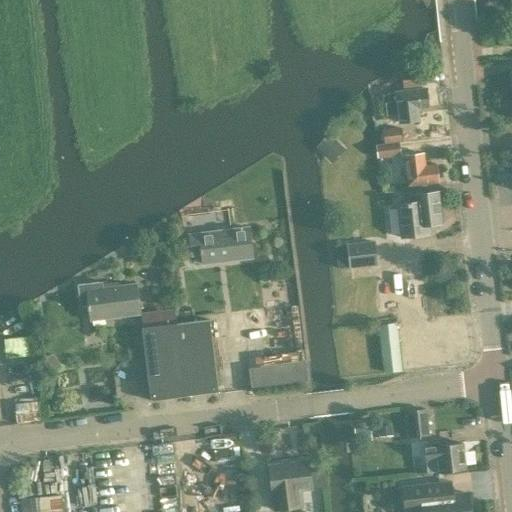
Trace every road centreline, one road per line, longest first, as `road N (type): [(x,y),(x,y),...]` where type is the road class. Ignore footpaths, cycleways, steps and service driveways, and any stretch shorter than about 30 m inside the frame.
road 1 (unclassified): [(0,454),(15,445),(496,383)]
road 2 (residential): [(496,383),(462,32)]
